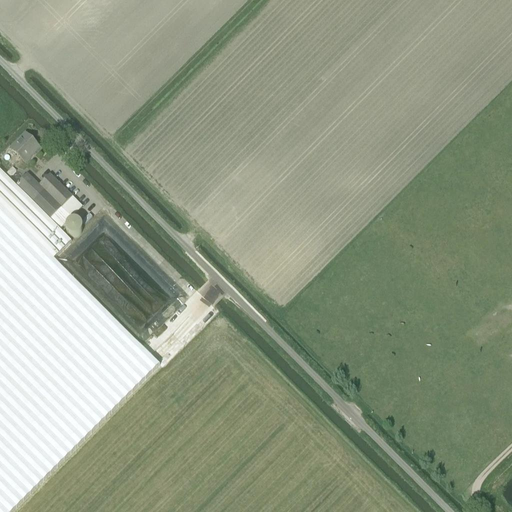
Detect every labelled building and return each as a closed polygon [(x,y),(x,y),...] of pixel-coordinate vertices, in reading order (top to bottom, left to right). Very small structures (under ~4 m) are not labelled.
[(30,158),(38,149),(25,135),(11,149),(25,164),(30,158)] [(16,172),(12,169),(5,175),(9,179),(16,172)] [(0,171),(0,207),(53,260),(71,242),(59,231),(50,221),(15,187),(3,175),(0,171)] [(15,187),(50,221),(72,198),(50,176),(38,187),(27,175),(15,187)] [(82,208),(72,198),(50,221),(59,231),(82,208)] [(0,313),(53,260),(0,207),(0,313)] [(53,260),(0,313),(0,511),(13,511),(159,366),(121,328),(53,260)]
